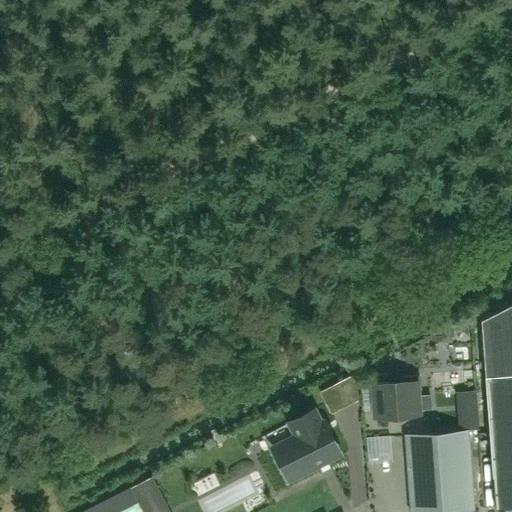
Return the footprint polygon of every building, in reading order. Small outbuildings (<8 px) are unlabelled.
[(511,302),(481,318),(495,507),(511,505),(511,302)] [(376,416),(391,414),(391,415),(404,414),(418,413),(418,410),(434,408),(433,394),(417,396),(416,388),(420,388),(419,375),(403,376),(403,381),(401,381),(401,380),(388,381),(388,382),(374,383),(374,385),(376,409),(376,416)] [(464,415),(478,415),(478,390),(464,390),(464,415)] [(287,425),(294,438),(273,449),(287,478),(288,477),(286,473),(309,462),(311,466),(338,452),(316,410),(287,425)] [(405,434),(410,511),(439,511),(458,511),(458,510),(474,509),(469,429),(405,434)]
